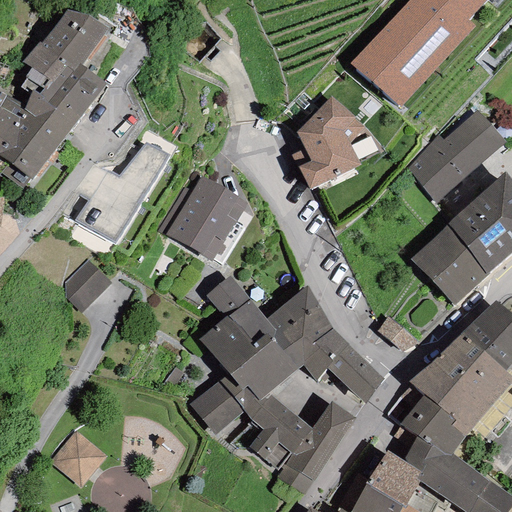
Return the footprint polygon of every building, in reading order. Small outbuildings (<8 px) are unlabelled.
[(408,0),(351,63),(401,108),(475,27),(467,20),(485,0),(408,0)] [(38,41),(22,62),(32,68),(52,83),(66,66),(73,71),(79,65),(108,28),(88,14),(66,10),(41,44),(38,41)] [(105,85),(79,65),(73,71),(66,66),(52,83),(32,68),(24,77),(26,78),(20,87),(29,94),(32,91),(75,124),(105,85)] [(0,91),(0,118),(50,154),(75,124),(32,91),(29,94),(26,105),(0,91)] [(331,96),(295,132),(304,149),(291,155),(310,190),(360,165),(350,143),(366,129),(331,96)] [(437,136),(407,170),(435,204),(505,142),(477,110),(442,142),(437,136)] [(30,181),(50,154),(0,118),(0,174),(22,189),(28,179),(30,181)] [(168,156),(145,143),(119,177),(108,171),(74,221),(114,244),(168,156)] [(511,180),(505,171),(447,225),(485,274),(488,271),(511,251),(511,180)] [(246,203),(201,176),(191,192),(183,187),(157,231),(211,263),(246,203)] [(485,274),(447,225),(409,260),(453,307),(490,274),(488,271),(485,274)] [(110,283),(87,260),(64,282),(65,299),(80,314),(110,283)] [(205,295),(224,320),(248,300),(229,275),(205,295)] [(307,285),(265,319),(275,330),(270,335),(301,367),(303,365),(315,380),(327,368),(350,349),(331,328),(307,285)] [(224,320),(198,340),(227,373),(242,391),(247,386),(259,401),(269,393),(301,367),(270,335),(275,330),(265,319),(248,300),(224,320)] [(511,315),(494,301),(460,333),(504,370),(511,361),(511,315)] [(416,347),(388,323),(377,335),(400,355),(416,347)] [(511,376),(504,370),(460,333),(408,381),(424,395),(455,421),(449,426),(464,437),(511,380),(511,376)] [(350,349),(327,368),(365,404),(384,379),(350,349)] [(227,373),(218,379),(249,420),(263,429),(248,448),(280,473),(311,430),(269,393),(259,401),(247,386),(242,391),(227,373)] [(214,436),(242,413),(217,382),(188,404),(214,436)] [(455,421),(424,395),(399,426),(417,437),(448,459),(452,455),(464,437),(449,426),(455,421)] [(355,419),(330,402),(311,430),(280,473),(277,478),(304,494),(355,419)] [(107,456),(75,430),(49,462),(81,488),(107,456)] [(417,437),(401,460),(420,472),(415,480),(419,482),(464,511),(507,511),(511,505),(511,498),(452,455),(448,459),(417,437)] [(401,460),(386,451),(377,466),(366,483),(403,506),(405,504),(413,491),(419,482),(415,480),(420,472),(401,460)] [(398,511),(403,506),(366,483),(348,511),(398,511)]
